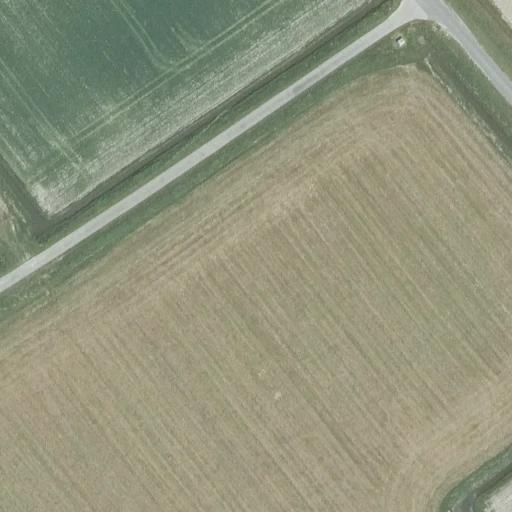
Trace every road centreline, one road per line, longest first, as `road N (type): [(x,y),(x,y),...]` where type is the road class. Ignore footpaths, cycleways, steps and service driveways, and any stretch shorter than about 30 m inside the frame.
road 1 (unclassified): [(0,294),(85,243),(421,0)]
road 2 (tertiary): [(511,94),(430,0)]
